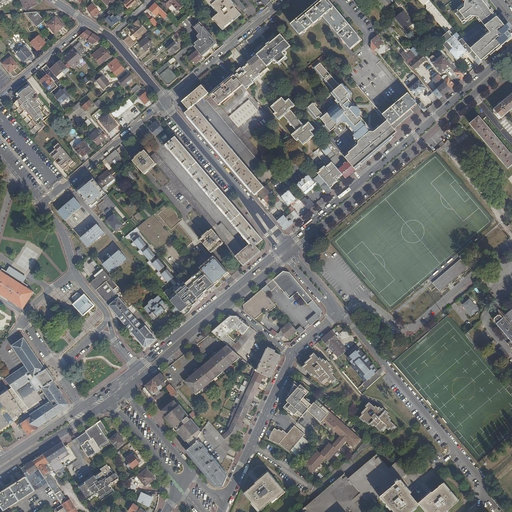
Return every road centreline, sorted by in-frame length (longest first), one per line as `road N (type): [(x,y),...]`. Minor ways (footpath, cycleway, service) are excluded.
road 1 (primary): [(511,50),(281,247)]
road 2 (primary): [(287,253),(473,94)]
road 3 (residential): [(75,274),(41,202),(163,101)]
road 4 (residential): [(338,314),(479,479),(483,494)]
road 5 (primary): [(281,247),(136,367)]
road 6 (residential): [(163,101),(281,247)]
road 7 (residential): [(163,101),(285,0)]
road 8 (residential): [(250,443),(316,485),(370,442)]
road 9 (primary): [(126,390),(227,304)]
